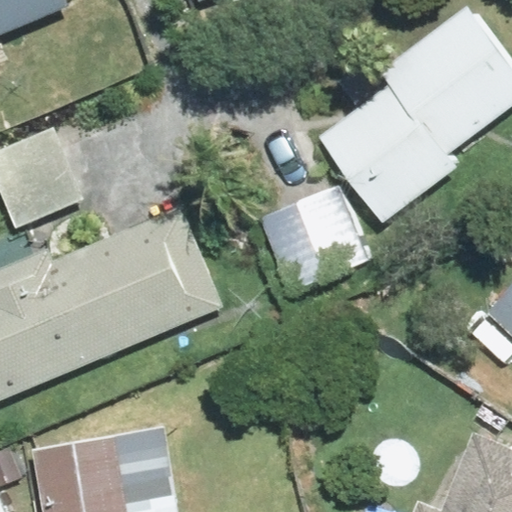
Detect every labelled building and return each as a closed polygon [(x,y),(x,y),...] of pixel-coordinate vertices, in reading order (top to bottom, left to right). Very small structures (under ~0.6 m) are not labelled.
[(71,0),(0,0),(0,35),(73,4),(71,0)] [(511,59),(466,7),(317,139),(388,219),(511,109),(511,59)] [(71,131),(10,155),(37,223),(99,198),(71,131)] [(338,178),(258,212),(294,297),(375,263),(338,178)] [(180,190),(0,270),(0,404),(231,301),(180,190)] [(511,268),(482,298),(511,327),(511,268)] [(34,439),(42,511),(189,511),(179,422),(34,439)] [(418,483),(406,511),(511,511),(511,445),(468,429),(443,493),(418,483)] [(9,511),(0,487),(0,511),(9,511)]
